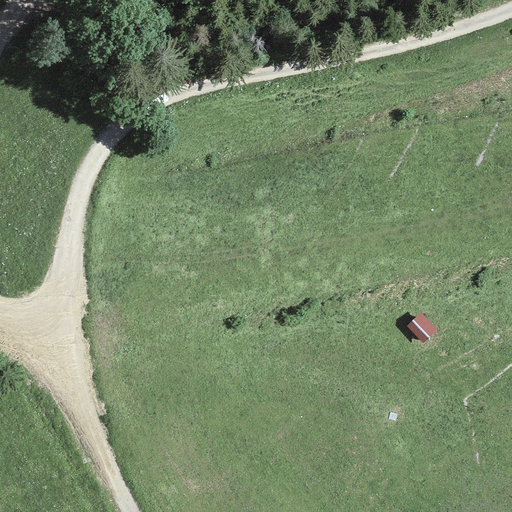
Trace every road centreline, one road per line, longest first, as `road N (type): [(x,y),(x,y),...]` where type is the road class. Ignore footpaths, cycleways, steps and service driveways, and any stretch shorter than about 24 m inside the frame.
road 1 (track): [(52,347),(77,200),(96,153),(126,118),(164,98),(404,45),(511,11)]
road 2 (track): [(0,315),(52,347),(130,511)]
